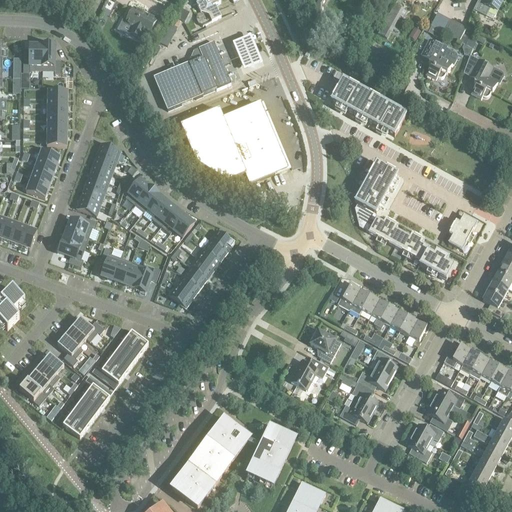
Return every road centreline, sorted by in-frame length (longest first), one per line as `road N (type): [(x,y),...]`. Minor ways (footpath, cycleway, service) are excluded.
road 1 (residential): [(115,511),(134,505),(216,396),(242,331)]
road 2 (residential): [(242,331),(222,345),(116,486),(115,511)]
road 3 (residential): [(108,87),(164,170),(260,238)]
road 4 (residential): [(108,87),(35,281)]
road 5 (residential): [(483,214),(336,136),(313,140)]
road 6 (residential): [(365,477),(453,316)]
road 7 (residential): [(453,316),(308,236)]
road 8 (residential): [(184,336),(90,456)]
road 9 (residential): [(313,140),(254,0)]
road 10 (residential): [(0,20),(67,35),(108,87)]
road 11 (residential): [(260,238),(184,336)]
road 12 (residential): [(68,293),(184,336)]
road 13 (residential): [(453,316),(511,209)]
